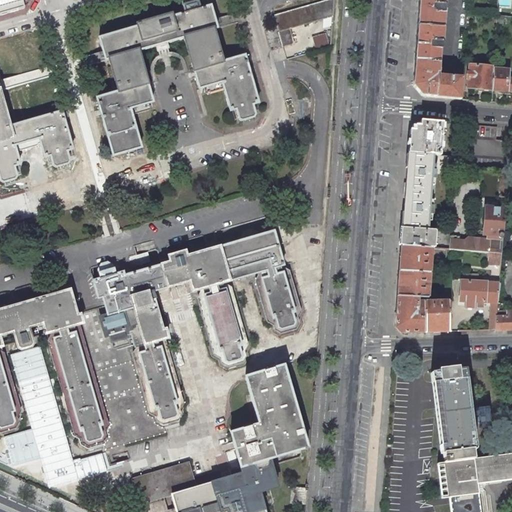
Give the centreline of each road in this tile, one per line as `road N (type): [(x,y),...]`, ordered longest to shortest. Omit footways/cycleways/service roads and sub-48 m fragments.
road 1 (residential): [(352,345),(370,103)]
road 2 (residential): [(342,511),(352,345)]
road 3 (residential): [(352,345),(511,340)]
road 4 (residential): [(511,114),(370,103)]
